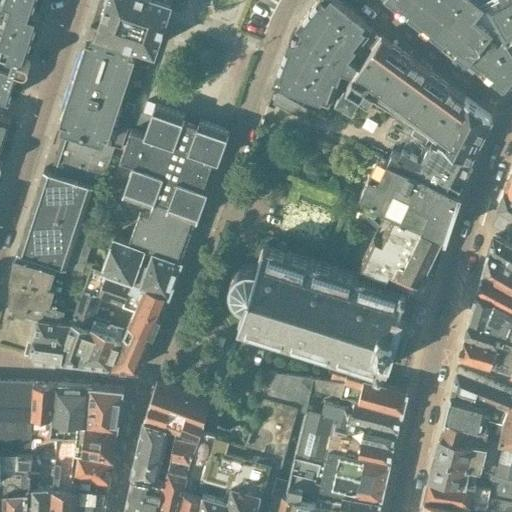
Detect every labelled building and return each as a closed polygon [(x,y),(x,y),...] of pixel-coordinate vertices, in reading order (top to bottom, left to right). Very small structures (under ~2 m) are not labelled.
[(1,0),(8,3),(33,9),(36,0),(1,0)] [(107,0),(98,28),(156,47),(171,0),(107,0)] [(360,64),(382,35),(372,27),(373,27),(339,0),(327,0),(327,1),(326,0),(317,0),(297,25),(304,30),(297,42),(290,39),(276,74),(284,77),(281,84),(283,85),(324,109),(331,102),(344,68),(354,71),(355,71),(360,64)] [(392,0),(418,20),(427,27),(432,31),(503,88),(508,81),(511,81),(511,80),(511,44),(508,38),(511,36),(511,0),(485,0),(481,2),(478,0),(392,0)] [(25,58),(40,12),(40,11),(33,9),(8,3),(0,28),(0,55),(29,65),(30,64),(29,62),(29,60),(28,60),(25,58)] [(63,128),(65,128),(103,140),(105,135),(109,136),(136,55),(131,53),(133,47),(95,34),(92,40),(88,39),(61,120),(65,122),(63,128)] [(355,71),(349,82),(381,103),(416,125),(413,130),(421,134),(436,143),(438,139),(461,93),(391,41),(382,34),(382,35),(360,64),(355,71)] [(29,66),(29,65),(0,55),(0,77),(15,83),(20,67),(23,68),(25,68),(26,68),(28,67),(29,66)] [(0,95),(10,98),(15,83),(0,77),(0,95)] [(361,98),(345,89),(336,103),(353,113),(361,98)] [(275,99),(274,101),(289,110),(294,100),(278,90),(277,91),(275,99)] [(492,115),(461,93),(438,139),(471,158),(492,116),(492,115)] [(132,127),(122,156),(135,161),(130,177),(124,191),(154,202),(150,213),(143,211),(142,214),(138,213),(136,219),(129,237),(163,250),(178,256),(179,254),(189,226),(190,227),(191,226),(189,225),(192,216),(198,218),(209,188),(204,186),(213,161),(214,158),(219,159),(230,129),(200,118),(198,123),(185,118),(187,113),(156,102),(145,131),(132,127)] [(0,156),(0,153),(12,117),(12,116),(0,112),(0,162),(3,164),(3,163),(3,162),(3,160),(3,159),(2,158),(0,156)] [(90,225),(108,169),(116,144),(114,144),(103,140),(65,128),(51,170),(44,167),(18,250),(58,263),(83,271),(98,228),(90,225)] [(121,146),(126,131),(118,128),(114,144),(116,144),(121,146)] [(471,158),(438,139),(436,143),(421,134),(413,130),(413,129),(402,152),(394,148),(390,156),(458,188),(466,174),(464,172),(471,158)] [(461,189),(458,188),(390,156),(381,176),(371,172),(362,191),(368,194),(371,195),(370,198),(394,210),(446,233),(461,189)] [(511,210),(511,189),(505,186),(498,203),(511,210)] [(446,235),(446,233),(394,210),(370,198),(371,195),(368,194),(362,191),(355,206),(376,216),(378,211),(383,213),(388,212),(390,216),(392,216),(383,234),(377,231),(360,263),(387,276),(390,271),(423,287),(431,272),(427,270),(431,262),(428,260),(442,234),(446,235)] [(511,262),(511,243),(492,232),(488,248),(511,262)] [(183,258),(178,256),(163,250),(129,237),(117,233),(111,249),(177,274),(183,258)] [(340,263),(335,262),(334,265),(315,259),(316,256),(312,255),(311,258),(293,252),(293,249),(288,248),(288,251),(269,245),(270,242),(266,241),(265,244),(263,243),(257,264),(254,263),(250,263),(246,264),(243,265),(239,267),(236,269),(234,272),(232,277),(231,280),(231,284),(231,288),(233,293),(234,295),(237,299),(245,304),(239,323),(240,323),(239,327),(244,328),(245,326),(263,331),(262,334),(267,336),(268,333),(286,338),(285,341),(290,342),(291,340),(309,346),(308,348),(313,350),(314,347),(332,353),(331,356),(337,357),(337,355),(355,360),(355,363),(359,364),(360,361),(378,367),(377,368),(381,370),(382,367),(383,368),(384,363),(383,362),(387,349),(388,349),(389,346),(390,346),(402,308),(401,308),(402,305),(402,304),(406,291),(406,292),(408,287),(407,286),(408,284),(403,283),(402,286),(384,281),(385,277),(381,276),(380,279),(361,273),(362,270),(358,269),(357,272),(339,266),(340,263)] [(511,262),(488,248),(481,272),(511,288),(511,262)] [(177,274),(111,249),(104,267),(171,292),(177,274)] [(55,275),(58,263),(18,250),(17,251),(14,269),(57,284),(67,287),(68,284),(64,282),(65,278),(55,275)] [(171,292),(104,267),(92,263),(88,276),(166,303),(171,292)] [(54,295),(57,284),(14,269),(13,274),(13,301),(15,305),(27,309),(30,299),(49,303),(66,307),(67,303),(63,302),(64,298),(54,295)] [(511,288),(481,272),(477,287),(511,307),(511,288)] [(166,303),(88,276),(76,310),(76,311),(94,318),(102,295),(136,307),(160,317),(166,303)] [(500,325),(503,316),(509,319),(506,328),(511,330),(511,307),(477,287),(469,315),(500,325)] [(47,316),(49,303),(30,299),(27,309),(26,312),(38,316),(39,315),(47,316)] [(67,340),(73,318),(76,311),(76,310),(72,309),(71,319),(64,318),(66,307),(49,303),(47,316),(39,315),(38,316),(39,316),(34,335),(67,340)] [(155,331),(159,319),(160,317),(136,307),(130,320),(155,331)] [(511,330),(506,328),(500,325),(469,315),(464,333),(477,337),(478,335),(498,343),(509,347),(511,347),(511,330)] [(154,332),(155,331),(130,320),(124,336),(115,333),(118,325),(102,319),(98,327),(92,324),(92,325),(73,318),(67,340),(62,358),(112,364),(138,367),(154,331),(154,332)] [(464,333),(459,353),(511,371),(511,347),(509,347),(498,343),(478,335),(477,337),(464,333)] [(62,358),(67,340),(34,335),(30,354),(62,358)] [(511,388),(457,366),(451,390),(472,397),(474,393),(489,398),(509,405),(511,394),(511,388)] [(257,424),(279,429),(290,374),(268,369),(257,424)] [(333,370),(330,380),(345,382),(347,374),(333,370)] [(314,377),(312,385),(313,386),(312,388),(331,392),(342,395),(356,398),(356,397),(402,409),(408,388),(378,380),(347,373),(347,374),(345,382),(330,380),(314,377)] [(279,429),(296,432),(307,377),(290,374),(279,429)] [(0,474),(2,474),(3,449),(33,450),(35,381),(0,379),(0,474)] [(51,435),(57,381),(35,380),(33,450),(57,452),(57,447),(58,436),(51,435)] [(168,468),(190,473),(194,456),(192,456),(211,399),(200,395),(157,380),(144,417),(170,426),(177,428),(168,468)] [(63,448),(68,381),(57,381),(51,435),(58,436),(57,447),(63,448)] [(74,448),(79,382),(68,381),(63,448),(74,448)] [(88,421),(93,382),(79,382),(74,448),(76,449),(80,419),(88,421)] [(119,425),(125,385),(93,382),(88,421),(119,425)] [(481,426),(484,416),(503,422),(504,418),(504,417),(509,405),(489,398),(474,393),(472,397),(451,390),(445,417),(440,433),(471,440),(499,444),(499,442),(499,441),(487,438),(489,428),(481,426)] [(511,394),(509,405),(504,417),(504,418),(503,422),(499,441),(499,442),(503,443),(496,472),(510,475),(511,475),(511,394)] [(356,397),(356,398),(357,398),(354,408),(399,420),(402,409),(356,397)] [(399,420),(354,408),(354,412),(346,410),(347,406),(326,401),(324,412),(338,416),(336,425),(349,428),(351,418),(397,429),(399,420)] [(388,468),(393,444),(393,443),(348,432),(349,428),(336,425),(338,416),(324,412),(308,408),(299,448),(388,468)] [(166,442),(170,426),(144,417),(144,418),(140,435),(166,442)] [(393,443),(397,429),(351,418),(349,428),(348,432),(393,443)] [(114,454),(119,425),(88,421),(80,419),(76,449),(80,449),(114,454)] [(258,506),(271,459),(265,457),(246,450),(249,440),(217,431),(208,461),(194,456),(190,473),(185,492),(203,496),(203,492),(228,498),(258,506)] [(503,443),(499,442),(499,444),(471,440),(440,433),(435,457),(480,469),(496,472),(503,443)] [(162,458),(166,442),(140,435),(136,453),(162,458)] [(76,476),(78,459),(80,449),(76,449),(74,448),(63,448),(57,447),(57,452),(52,511),(77,511),(78,505),(81,484),(82,477),(76,476)] [(381,497),(388,468),(299,448),(297,455),(306,458),(322,462),(318,478),(322,479),(321,481),(322,482),(321,486),(344,490),(381,497)] [(30,511),(33,450),(3,449),(2,474),(6,474),(6,480),(0,480),(0,511),(30,511)] [(111,473),(114,454),(80,449),(78,459),(76,476),(82,477),(97,480),(99,471),(111,473)] [(281,460),(284,452),(273,449),(271,457),(281,460)] [(52,511),(57,452),(33,450),(30,511),(52,511)] [(292,463),(294,455),(284,452),(281,460),(292,463)] [(179,511),(185,492),(190,473),(168,468),(160,466),(162,458),(136,453),(132,472),(165,479),(157,511),(179,511)] [(287,491),(284,494),(289,496),(294,497),(291,511),(314,511),(317,502),(321,486),(322,482),(321,481),(322,479),(318,478),(322,462),(306,458),(297,455),(295,455),(289,478),(290,479),(287,491)] [(477,481),(480,469),(435,457),(430,476),(476,486),(477,481)] [(106,505),(111,473),(99,471),(97,480),(97,486),(81,484),(78,505),(106,505)] [(126,501),(123,511),(157,511),(165,479),(148,475),(132,472),(126,501)] [(426,493),(425,498),(461,505),(470,506),(487,509),(488,505),(490,494),(509,497),(511,497),(511,475),(510,475),(506,490),(491,487),(491,484),(477,481),(476,486),(430,476),(426,493)] [(273,494),(267,511),(277,511),(278,510),(279,511),(280,511),(284,494),(287,491),(290,479),(289,478),(277,476),(273,492),(273,494)] [(379,505),(381,497),(344,490),(343,498),(379,505)] [(198,511),(203,496),(185,492),(179,511),(198,511)] [(224,511),(228,498),(203,492),(203,496),(198,511),(224,511)] [(291,511),(294,497),(289,496),(284,494),(280,511),(279,511),(278,510),(277,511),(291,511)] [(486,511),(505,511),(509,497),(490,494),(488,505),(487,509),(486,511)] [(256,511),(258,506),(228,498),(224,511),(256,511)] [(378,511),(379,505),(343,498),(341,506),(347,508),(347,506),(378,511)] [(425,498),(422,511),(425,511),(459,511),(461,505),(425,498)] [(346,511),(347,508),(341,506),(317,502),(314,511),(346,511)]
